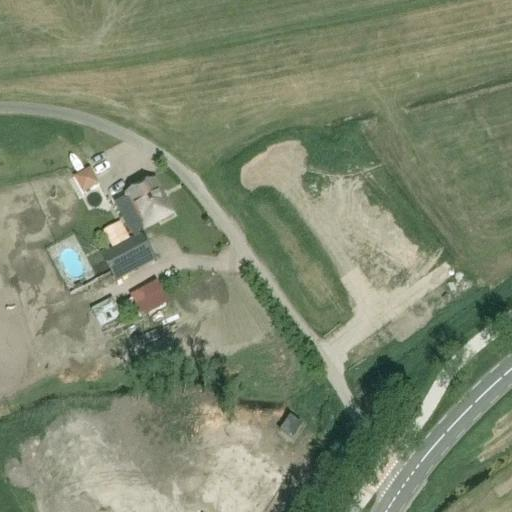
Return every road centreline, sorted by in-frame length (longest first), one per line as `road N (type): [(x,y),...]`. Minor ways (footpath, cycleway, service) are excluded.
road 1 (unclassified): [(404,483),(263,277),(169,160),(92,121),(0,108)]
road 2 (secondary): [(404,483),(511,369)]
